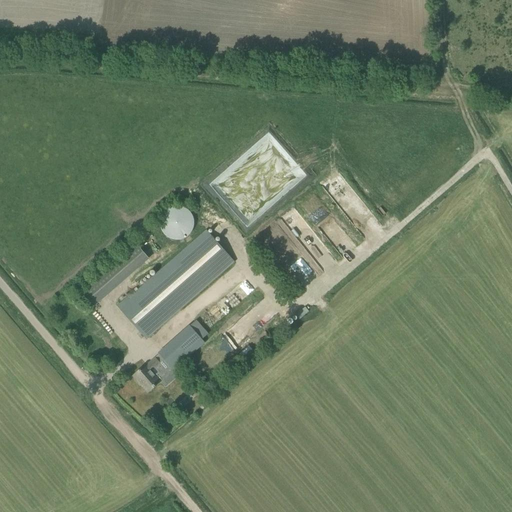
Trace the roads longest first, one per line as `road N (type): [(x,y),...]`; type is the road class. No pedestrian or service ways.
road 1 (track): [(90,392),(193,511)]
road 2 (unclassified): [(90,392),(0,285)]
